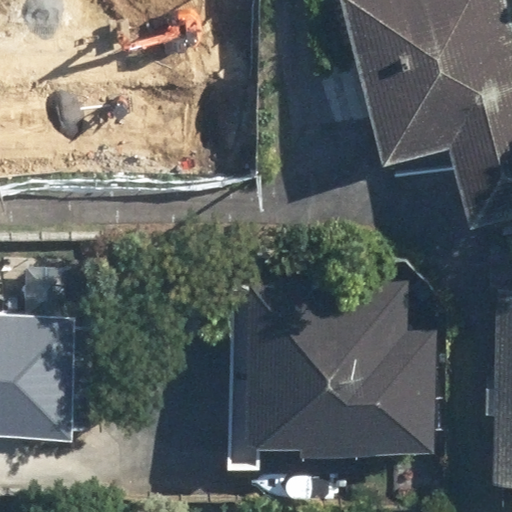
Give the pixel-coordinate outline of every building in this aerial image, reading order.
[(511,9),(510,0),(339,0),(372,150),(441,135),(458,212),(511,200),(511,9)] [(0,162),(131,167),(132,115),(56,113),(57,60),(0,58),(0,162)] [(402,278),(248,272),(241,442),(426,449),(431,328),(400,326),(402,278)] [(511,284),(494,284),(486,470),(511,471),(511,284)] [(0,424),(64,426),(67,303),(0,301),(0,424)]
